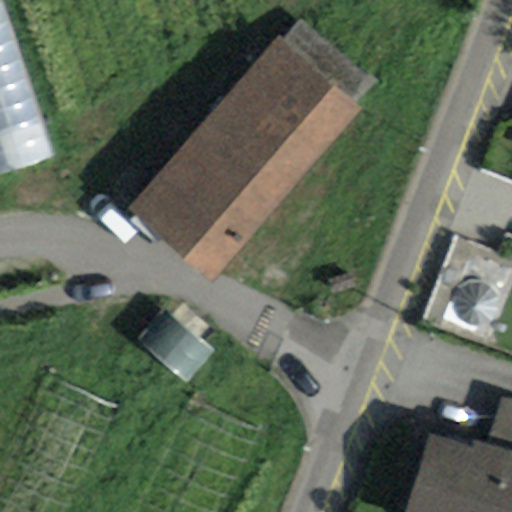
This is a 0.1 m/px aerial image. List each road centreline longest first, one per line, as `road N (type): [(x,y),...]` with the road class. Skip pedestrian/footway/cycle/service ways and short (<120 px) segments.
road 1 (residential): [(319,511),(510,0)]
road 2 (track): [(166,277),(0,313)]
